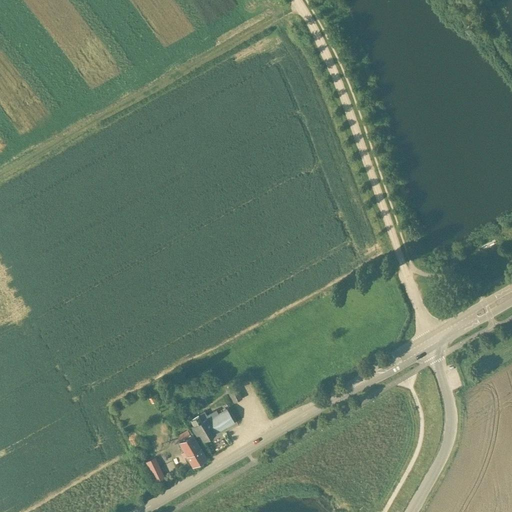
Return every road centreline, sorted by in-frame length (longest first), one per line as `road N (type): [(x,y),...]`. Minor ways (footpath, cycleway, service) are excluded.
road 1 (track): [(433,348),(341,90),(294,0)]
road 2 (secondary): [(139,511),(349,390)]
road 3 (secondary): [(511,287),(385,359),(349,390)]
road 4 (unclassified): [(411,511),(446,445),(450,411),(433,348)]
